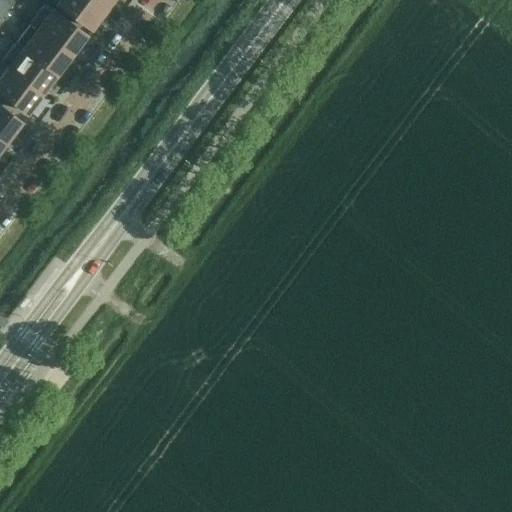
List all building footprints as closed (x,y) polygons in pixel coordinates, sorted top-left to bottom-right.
[(0,0),(0,1),(10,8),(16,0),(0,0)] [(93,0),(53,0),(91,28),(105,9),(93,0)] [(93,0),(105,9),(106,9),(112,0),(93,0)] [(0,18),(2,20),(10,8),(0,1),(0,18)] [(45,4),(30,24),(71,55),(86,34),(45,4)] [(30,24),(16,42),(57,73),(71,55),(30,24)] [(1,62),(1,63),(10,70),(42,93),(57,74),(57,73),(16,42),(16,43),(1,62)] [(27,112),(42,93),(10,70),(0,83),(0,91),(7,97),(27,112)] [(0,91),(0,137),(6,141),(21,121),(1,106),(7,97),(0,91)]
